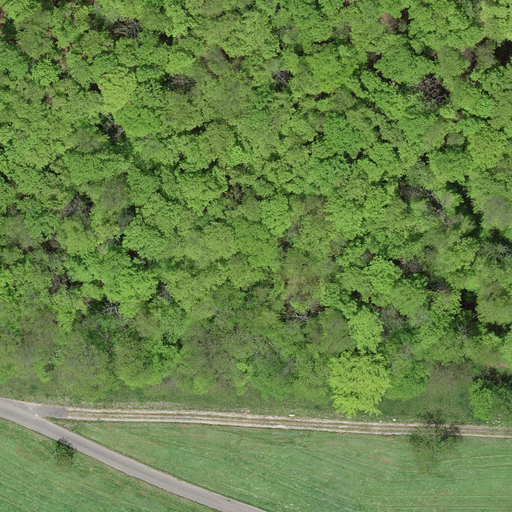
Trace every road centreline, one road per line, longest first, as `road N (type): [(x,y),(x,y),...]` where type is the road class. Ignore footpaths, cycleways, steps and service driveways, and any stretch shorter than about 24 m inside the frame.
road 1 (track): [(511,433),(0,405)]
road 2 (unclassified): [(240,511),(0,405)]
